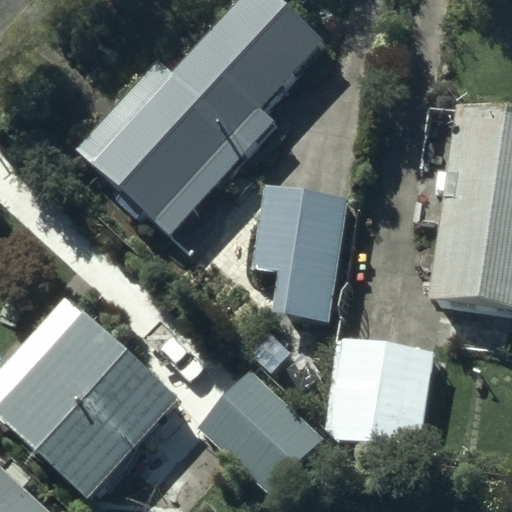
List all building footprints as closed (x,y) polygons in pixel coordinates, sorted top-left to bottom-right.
[(160,77),(77,164),(173,251),(278,136),(265,124),(328,54),(269,0),(255,0),(174,90),(160,77)] [(438,315),(433,352),(511,363),(511,127),(459,120),(431,314),(438,315)] [(350,210),(264,200),(254,283),(279,285),(276,327),(335,334),(350,210)] [(68,314),(0,386),(0,429),(89,511),(93,511),(181,417),(68,314)] [(436,364),(344,350),(329,450),(421,464),(436,364)] [(249,382),(199,440),(231,468),(222,478),(249,500),(256,492),(275,509),(326,449),(249,382)] [(0,511),(31,511),(0,483),(0,511)]
